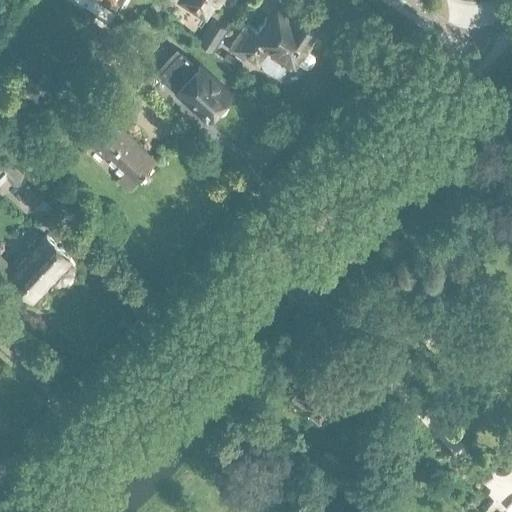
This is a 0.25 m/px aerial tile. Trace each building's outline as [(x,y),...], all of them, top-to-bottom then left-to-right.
[(137,0),(136,2),(138,3),(133,10),(140,14),(144,8),(149,0),(137,0)] [(151,12),(158,0),(149,0),(144,8),(151,12)] [(185,0),(205,13),(213,1),(215,0),(185,0)] [(318,38),(315,36),(318,32),(290,13),(289,14),(276,5),(258,32),(248,25),(247,27),(244,25),(228,48),(244,59),(247,55),(258,63),(267,50),(271,53),(290,67),(292,64),(295,65),(298,61),(309,69),(314,68),(319,62),(318,57),(306,49),(308,47),(310,49),(318,38)] [(213,50),(227,28),(213,20),(199,42),(213,50)] [(117,37),(101,26),(84,52),(101,62),(117,37)] [(117,55),(131,69),(140,59),(126,45),(117,55)] [(211,117),(216,111),(219,113),(222,113),(224,112),(226,110),(227,107),(227,105),(225,103),(230,98),(197,67),(178,86),(211,117)] [(95,85),(104,76),(98,70),(89,79),(95,85)] [(156,158),(123,127),(142,107),(123,89),(111,103),(120,111),(91,142),(123,172),(117,178),(128,188),(156,158)] [(15,187),(23,178),(0,156),(0,185),(7,178),(15,187)] [(0,275),(8,283),(13,279),(31,297),(54,273),(58,276),(61,276),(65,271),(65,267),(62,264),(70,256),(45,232),(40,237),(36,233),(27,243),(31,246),(6,272),(2,268),(0,270),(0,275)] [(347,393),(332,379),(319,392),(305,378),(294,390),(292,393),(318,417),(319,416),(322,419),(347,393)] [(314,460),(339,483),(350,471),(326,448),(314,460)]
